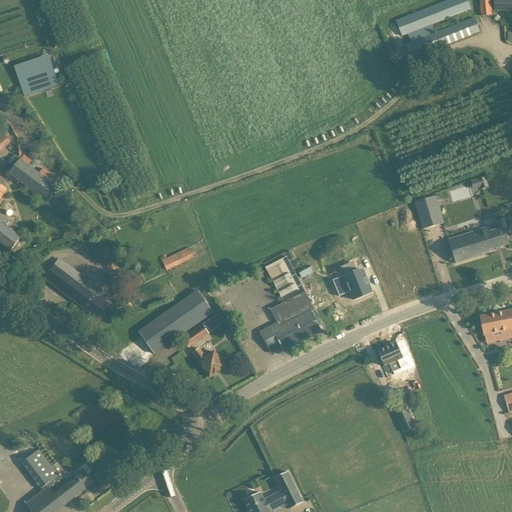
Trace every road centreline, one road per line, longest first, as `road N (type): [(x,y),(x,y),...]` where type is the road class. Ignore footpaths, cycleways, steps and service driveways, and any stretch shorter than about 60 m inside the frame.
road 1 (tertiary): [(194,420),(369,328),(511,280)]
road 2 (unclassified): [(194,420),(184,404),(0,291)]
